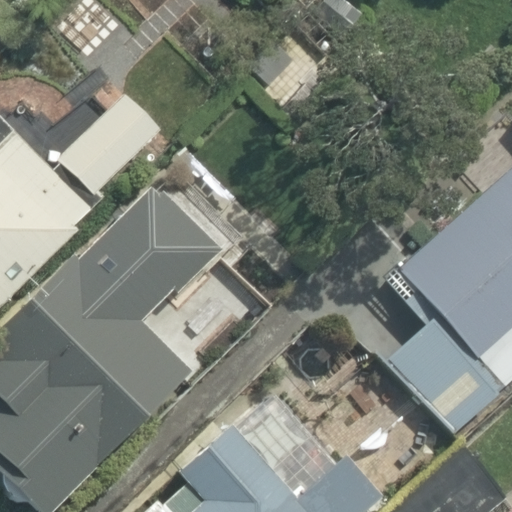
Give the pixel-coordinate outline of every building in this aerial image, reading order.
[(15,0),(0,0),(0,47),(1,49),(32,16),(15,0)] [(327,73),(292,37),(246,83),(281,118),(327,73)] [(0,302),(134,149),(91,111),(33,177),(0,148),(0,302)] [(484,372),(511,345),(511,115),(502,125),(511,136),(511,157),(377,284),(418,328),(375,369),(446,445),(502,392),(484,372)] [(211,253),(139,184),(0,331),(0,490),(23,511),(61,511),(187,379),(137,331),(211,253)] [(359,511),(367,505),(326,462),(292,495),(229,428),(167,487),(171,491),(148,511),(359,511)] [(511,511),(511,495),(498,508),(455,457),(390,511),(511,511)]
